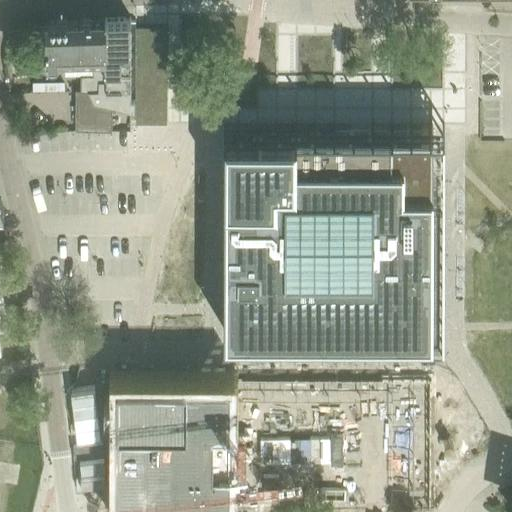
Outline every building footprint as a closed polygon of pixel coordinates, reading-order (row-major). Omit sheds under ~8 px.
[(99,87),(89,87),(96,100),(113,105),(132,110),(135,110),(135,100),(131,100),(132,36),(132,16),(107,17),(106,77),(99,77),(99,87)] [(106,77),(107,17),(46,19),(48,68),(60,67),(65,62),(65,57),(93,57),(93,73),(82,73),(81,87),(77,87),(77,128),(113,128),(113,105),(96,100),(89,87),(99,87),(99,77),(106,77)] [(224,326),(224,328),(226,328),(226,327),(237,327),(237,328),(239,328),(239,327),(256,327),(256,328),(258,328),(258,327),(276,327),(276,328),(278,328),(278,327),(295,327),(295,328),(297,328),(297,327),(314,327),(314,328),(316,329),(316,327),(333,327),(333,329),(335,329),(335,327),(372,327),(372,329),(374,329),(374,327),(391,327),(391,329),(393,329),(393,327),(410,327),(410,329),(412,329),(412,327),(429,327),(429,329),(431,329),(431,327),(433,327),(442,327),(442,329),(444,329),(444,327),(442,327),(442,316),(444,316),(444,314),(442,314),(442,299),(444,299),(444,297),(442,297),(442,280),(444,280),(444,278),(442,278),(442,263),(444,263),(444,261),(442,261),(443,244),(445,244),(445,242),(443,242),(443,226),(445,226),(445,224),(443,224),(443,209),(445,209),(445,207),(443,206),(443,191),(445,191),(445,189),(443,189),(434,189),(434,123),(432,123),(432,122),(430,122),(430,123),(413,123),(413,122),(411,122),(411,123),(393,123),(393,122),(391,122),(391,123),(374,123),(374,122),(372,122),(372,123),(369,123),(369,124),(350,124),(336,124),(336,122),(334,122),(334,123),(317,123),(317,122),(315,122),(315,123),(297,123),(297,122),(295,122),(295,123),(278,123),(278,122),(276,122),(276,123),(259,123),(259,122),(257,122),(257,123),(240,123),(240,121),(238,121),(238,123),(227,123),(227,121),(225,121),(225,123),(226,123),(226,134),(225,134),(225,136),(226,136),(226,152),(225,152),(225,154),(226,154),(226,170),(225,170),(225,172),(226,172),(226,188),(225,188),(225,190),(226,190),(226,206),(225,206),(225,208),(226,208),(226,224),(224,224),(224,226),(226,226),(226,242),(224,242),(224,244),(226,244),(226,260),(224,260),(224,262),(226,262),(226,278),(224,278),(224,280),(226,280),(226,296),(224,296),(224,298),(226,298),(226,314),(224,314),(224,316),(226,316),(226,326),(224,326)] [(119,442),(118,505),(209,506),(230,506),(230,505),(230,504),(231,397),(231,376),(213,376),(209,376),(142,376),(131,376),(119,376),(119,426),(119,442)] [(431,377),(235,376),(235,397),(394,397),(394,496),(394,506),(413,506),(413,495),(431,495),(431,377)] [(413,495),(413,506),(431,506),(431,495),(413,495)]
